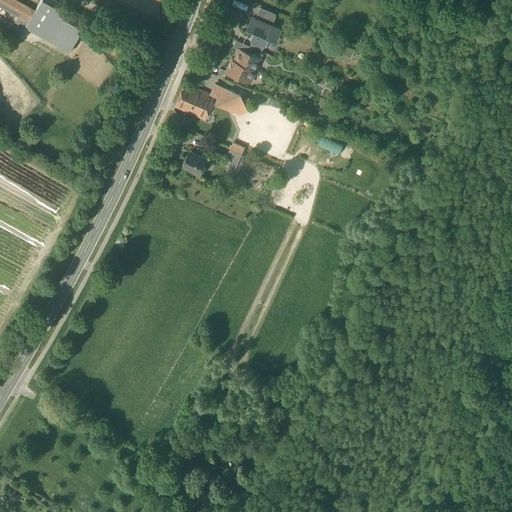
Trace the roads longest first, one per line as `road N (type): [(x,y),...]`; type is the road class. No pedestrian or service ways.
road 1 (secondary): [(0,400),(121,179),(193,0)]
road 2 (track): [(511,402),(460,511)]
